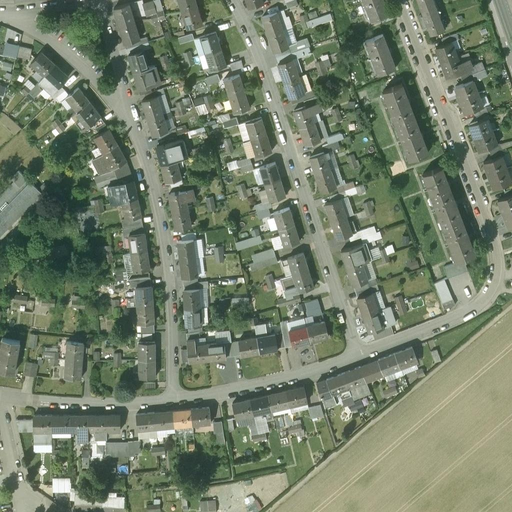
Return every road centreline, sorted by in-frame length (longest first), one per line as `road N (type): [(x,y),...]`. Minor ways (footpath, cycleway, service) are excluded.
road 1 (residential): [(355,358),(469,311),(493,284),(496,267),(397,0)]
road 2 (residential): [(355,358),(264,73),(231,0)]
road 3 (track): [(511,304),(267,511)]
road 4 (residential): [(140,140),(166,260),(172,399)]
road 5 (residential): [(172,399),(355,358)]
road 6 (residential): [(140,140),(100,83),(12,12)]
road 7 (residential): [(0,395),(83,403),(172,399)]
road 8 (residential): [(100,0),(140,140)]
